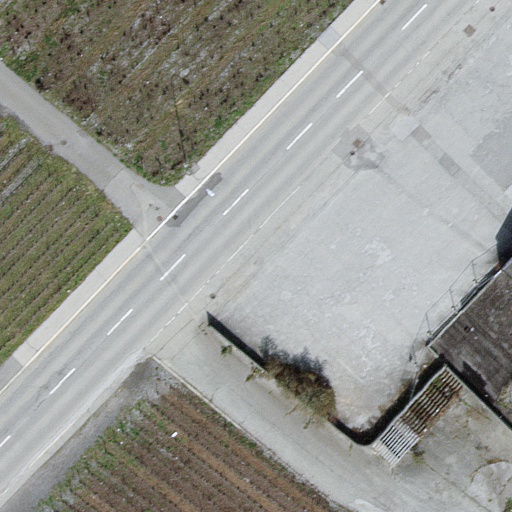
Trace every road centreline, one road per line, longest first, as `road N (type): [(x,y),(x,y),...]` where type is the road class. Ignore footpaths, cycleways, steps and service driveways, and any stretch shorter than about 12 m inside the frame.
road 1 (unclassified): [(0,444),(428,0)]
road 2 (track): [(190,246),(0,87)]
